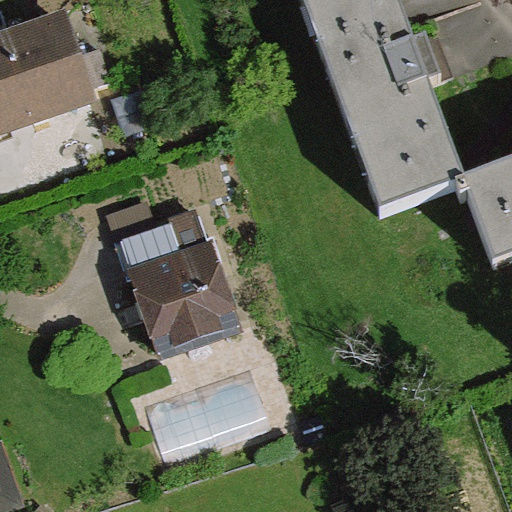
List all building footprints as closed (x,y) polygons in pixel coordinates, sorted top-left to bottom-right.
[(462,200),(455,180),(420,84),(438,78),(430,56),(422,35),(405,42),(389,0),(295,0),(374,217),(450,189),(455,202),(462,200)] [(0,48),(0,138),(8,136),(95,106),(67,25),(0,48)] [(511,159),(455,180),(462,200),(487,268),(511,259),(511,159)] [(113,222),(165,363),(240,336),(197,217),(156,232),(148,209),(113,222)] [(0,511),(12,511),(22,509),(2,452),(0,452),(0,511)]
